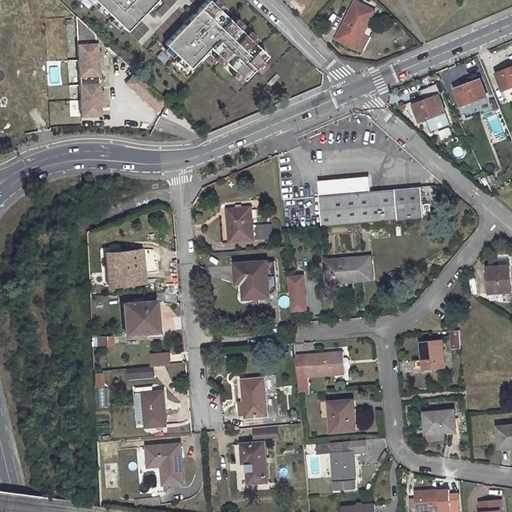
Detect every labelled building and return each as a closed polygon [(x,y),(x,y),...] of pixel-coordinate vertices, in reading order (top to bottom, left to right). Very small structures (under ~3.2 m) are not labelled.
[(156,0),(92,0),(127,31),(156,0)] [(165,47),(190,68),(209,46),(242,76),(263,51),(206,1),(165,47)] [(355,1),(337,39),(356,49),(363,34),(374,11),(355,1)] [(97,45),(96,35),(77,17),(80,85),(99,85),(98,77),(100,77),(99,69),(104,68),(103,53),(98,53),(98,45),(97,45)] [(363,34),(356,49),(362,51),(369,37),(363,34)] [(510,65),(503,67),(504,71),(497,73),(503,90),(511,87),(511,67),(511,68),(510,65)] [(158,112),(168,102),(137,73),(127,83),(158,112)] [(469,80),(462,83),(464,86),(456,89),(462,106),(488,97),(481,79),(470,83),(469,80)] [(80,85),(82,118),(102,117),(101,109),(106,109),(105,92),(100,93),(100,85),(99,85),(80,85)] [(413,102),(404,105),(417,124),(428,120),(432,131),(450,124),(439,95),(427,100),(426,97),(420,99),(421,102),(414,105),(413,102)] [(481,110),(488,108),(486,100),(479,102),(481,110)] [(438,131),(440,139),(451,136),(449,129),(438,131)] [(369,177),(319,182),(323,226),(425,217),(422,187),(371,192),(369,177)] [(237,210),(228,210),(231,242),(255,239),(252,208),(243,209),(237,210)] [(155,270),(154,249),(143,250),(144,271),(155,270)] [(141,273),(139,250),(107,253),(109,270),(120,269),(121,285),(144,282),(143,273),(141,273)] [(121,285),(120,269),(109,270),(107,253),(103,254),(107,286),(121,285)] [(371,257),(326,261),(328,282),(348,280),(348,282),(373,279),(371,257)] [(270,297),(269,290),(278,289),(276,261),(237,264),(238,283),(240,283),(241,300),(242,302),(245,303),(246,303),(246,299),(270,297)] [(509,265),(488,268),(490,293),(511,291),(509,265)] [(289,311),(306,310),(304,273),(287,274),(289,311)] [(461,299),(458,302),(456,305),(465,313),(470,307),(461,299)] [(134,303),(123,304),(126,334),(157,331),(155,312),(153,312),(153,301),(139,302),(134,303)] [(450,348),(459,348),(458,330),(449,330),(450,348)] [(111,336),(97,337),(97,346),(112,345),(111,336)] [(442,339),(421,342),(423,359),(412,360),(413,370),(424,369),(424,370),(445,368),(442,339)] [(343,352),(306,355),(296,356),(300,394),(309,394),(308,377),(345,374),(343,352)] [(154,366),(171,365),(170,354),(152,356),(153,366),(154,366)] [(153,366),(129,368),(129,378),(154,376),(154,366),(153,366)] [(276,377),(265,379),(266,394),(277,393),(276,377)] [(265,379),(243,380),(246,417),(268,416),(266,394),(265,379)] [(163,392),(143,394),(146,424),(146,427),(166,425),(163,392)] [(143,394),(135,395),(138,425),(146,424),(143,394)] [(353,400),(329,402),(332,432),(358,430),(356,415),(354,415),(353,400)] [(454,410),(425,413),(427,433),(429,433),(443,432),(456,431),(454,410)] [(511,425),(498,426),(499,447),(511,446),(511,425)] [(256,444),(243,445),(244,463),(248,463),(249,483),(268,481),(265,443),(265,442),(265,440),(267,438),(268,438),(278,437),(277,426),(255,427),(256,444)] [(443,432),(429,433),(429,440),(444,439),(443,432)] [(362,440),(331,443),(334,490),(354,489),(353,480),(355,480),(353,453),(363,452),(362,440)] [(180,444),(148,447),(149,466),(162,465),(164,485),(183,483),(180,444)] [(307,475),(330,474),(329,453),(315,453),(315,444),(306,445),(307,475)] [(447,489),(415,492),(415,499),(411,499),(411,507),(416,507),(416,511),(435,511),(448,511),(447,511),(461,511),(460,493),(447,494),(447,489)] [(480,511),(501,511),(501,500),(480,501),(480,511)]
